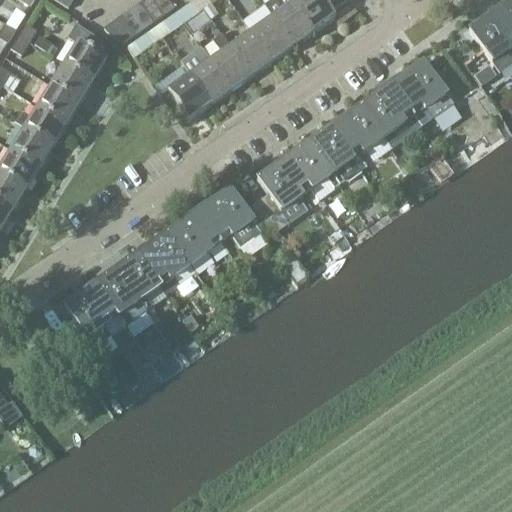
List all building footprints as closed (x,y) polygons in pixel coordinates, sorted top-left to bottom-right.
[(15,0),(30,9),(35,0),(15,0)] [(50,0),(68,11),(75,0),(50,0)] [(153,25),(163,18),(150,0),(146,0),(140,5),(153,25)] [(150,0),(163,18),(173,11),(165,0),(150,0)] [(199,0),(197,2),(203,11),(218,0),(199,0)] [(312,35),(292,6),(287,0),(275,0),(263,9),(272,21),(292,50),(312,35)] [(301,0),(292,6),(312,35),(334,20),(319,0),(301,0)] [(330,13),(347,1),(346,0),(329,0),(323,4),(330,13)] [(197,2),(176,17),(182,26),(203,11),(197,2)] [(511,2),(500,11),(511,28),(511,2)] [(143,32),(153,25),(140,5),(130,12),(143,32)] [(511,28),(500,11),(468,33),(499,77),(511,67),(511,28)] [(133,39),(143,32),(130,12),(120,19),(133,39)] [(162,40),(182,26),(176,17),(155,31),(162,40)] [(124,46),(133,39),(120,19),(103,31),(106,35),(124,46)] [(271,64),(292,50),(272,21),(251,36),(271,64)] [(0,42),(7,46),(15,34),(5,27),(0,34),(0,42)] [(36,34),(30,30),(26,28),(18,40),(28,46),(36,34)] [(92,86),(106,64),(95,57),(103,45),(76,28),(67,42),(76,48),(64,68),(92,86)] [(132,61),(162,40),(155,31),(126,52),(132,61)] [(251,79),(271,64),(251,36),(230,50),(251,79)] [(251,79),(230,50),(222,38),(212,45),(221,57),(210,65),(230,93),(251,79)] [(20,59),(28,46),(18,40),(10,53),(20,59)] [(209,108),(230,93),(210,65),(189,79),(209,108)] [(414,121),(445,99),(437,87),(422,66),(391,88),(414,121)] [(79,107),(92,86),(64,68),(50,89),(79,107)] [(0,87),(2,89),(9,77),(0,71),(0,87)] [(445,99),(461,87),(453,75),(437,87),(445,99)] [(188,123),(209,108),(189,79),(168,94),(188,123)] [(421,131),(414,121),(391,88),(360,109),(383,143),(390,152),(421,131)] [(65,129),(79,107),(50,89),(37,111),(65,129)] [(352,164),(383,143),(360,109),(329,131),(352,164)] [(19,115),(13,125),(52,150),(65,129),(37,111),(30,122),(19,115)] [(39,171),(52,150),(13,125),(12,127),(23,134),(11,153),(39,171)] [(352,165),(352,164),(329,131),(308,146),(338,189),(344,185),(349,185),(360,176),(352,165)] [(308,146),(288,160),(311,193),(326,182),(333,192),(338,189),(308,146)] [(0,176),(26,192),(39,171),(11,153),(0,170),(0,176)] [(280,215),(311,193),(288,160),(256,182),(268,198),(256,206),(277,236),(288,227),(280,215)] [(0,205),(13,214),(26,192),(0,176),(0,205)] [(277,236),(256,206),(245,214),(229,192),(198,214),(221,247),(230,241),(239,254),(261,239),(265,244),(277,236)] [(0,233),(13,214),(0,205),(0,233)] [(190,269),(221,247),(198,214),(167,236),(190,269)] [(159,291),(190,269),(167,236),(136,258),(159,291)] [(144,302),(159,291),(136,258),(116,272),(145,315),(151,311),(144,302)] [(125,329),(145,315),(116,272),(95,287),(118,320),(125,329)] [(103,331),(118,320),(95,287),(64,309),(94,352),(109,340),(103,331)]
